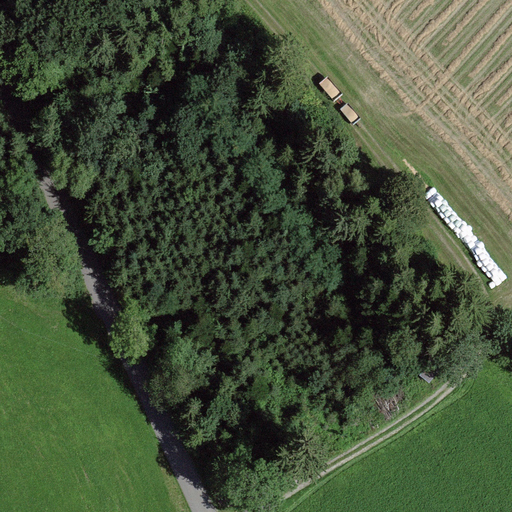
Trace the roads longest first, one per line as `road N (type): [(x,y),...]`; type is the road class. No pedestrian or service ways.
road 1 (track): [(326,0),(501,316),(471,384),(270,511)]
road 2 (unclassified): [(0,82),(209,511)]
